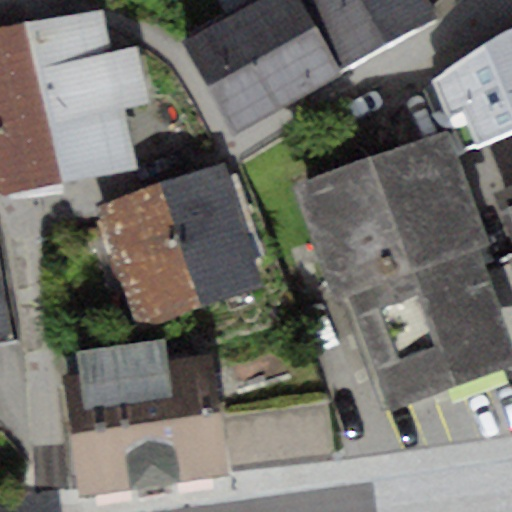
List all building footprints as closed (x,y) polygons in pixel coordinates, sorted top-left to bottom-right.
[(285,0),(187,51),(235,143),(344,87),(298,0),(285,0)] [(439,24),(426,0),(309,0),(350,73),(439,24)] [(112,16),(0,37),(0,204),(143,178),(112,16)] [(511,135),(511,26),(507,28),(430,81),(463,156),(511,135)] [(511,318),(444,132),(296,186),(379,415),(511,367),(511,318)] [(511,151),(486,161),(511,231),(511,151)] [(265,288),(225,164),(94,206),(134,330),(265,288)] [(0,258),(0,338),(11,337),(0,258)] [(65,376),(81,497),(154,487),(228,478),(212,352),(166,358),(164,339),(77,350),(80,374),(65,376)]
